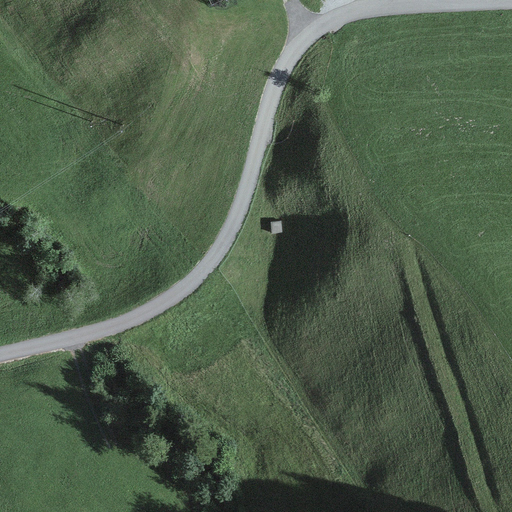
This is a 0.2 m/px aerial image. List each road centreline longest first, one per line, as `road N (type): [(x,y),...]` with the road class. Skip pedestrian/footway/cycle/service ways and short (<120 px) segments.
road 1 (track): [(0,354),(157,307),(206,265),(227,237),(273,91),(304,34)]
road 2 (track): [(304,34),(382,3),(511,1)]
